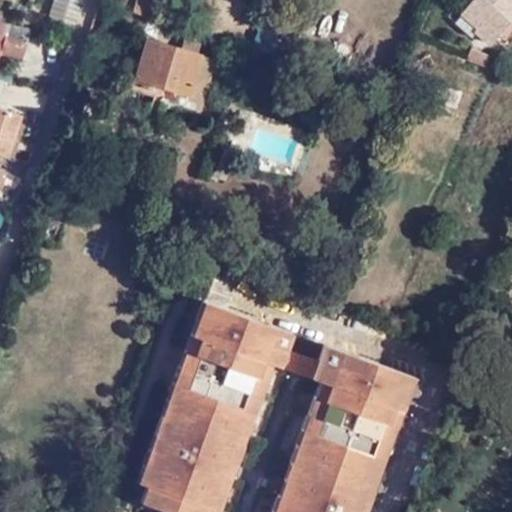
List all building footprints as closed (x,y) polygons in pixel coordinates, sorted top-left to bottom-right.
[(73,29),(82,0),(69,0),(68,4),(56,0),(52,0),(46,21),(73,29)] [(145,16),(149,3),(142,0),(108,0),(107,5),(145,16)] [(479,29),(477,31),(489,44),(511,20),(511,0),(473,0),(463,13),(479,29)] [(473,36),(477,31),(479,29),(463,13),(455,21),(473,36)] [(20,25),(0,19),(0,35),(4,37),(3,41),(21,46),(24,32),(29,31),(30,29),(20,25)] [(0,53),(19,60),(29,31),(24,32),(21,46),(3,41),(4,37),(0,35),(0,53)] [(213,59),(196,53),(179,48),(145,37),(133,76),(185,92),(181,104),(197,109),(213,59)] [(179,48),(196,53),(200,43),(184,37),(179,48)] [(470,47),(466,57),(484,65),(487,56),(470,47)] [(129,87),(181,104),(185,92),(133,76),(129,87)] [(83,101),(66,94),(61,108),(79,114),(83,101)] [(15,113),(0,107),(0,153),(2,154),(15,113)] [(272,364),(279,346),(284,331),(198,300),(130,500),(153,508),(152,511),(209,511),(262,360),(272,364)] [(317,342),(311,358),(306,376),(316,379),(271,511),(354,511),(403,371),(317,342)] [(311,358),(279,346),(272,364),(306,376),(311,358)]
